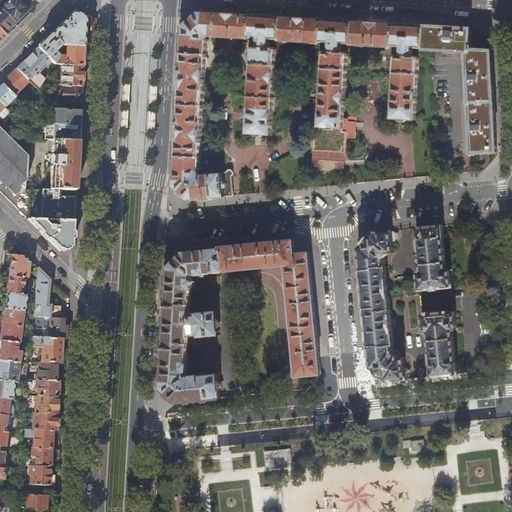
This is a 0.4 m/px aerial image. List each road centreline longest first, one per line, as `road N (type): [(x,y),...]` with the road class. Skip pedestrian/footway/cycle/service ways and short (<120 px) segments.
road 1 (primary): [(119,0),(109,299)]
road 2 (primary): [(147,228),(160,166),(170,0)]
road 3 (primary): [(109,299),(97,511)]
road 4 (residential): [(136,426),(347,405)]
road 5 (primary): [(136,426),(147,228)]
road 6 (residential): [(347,405),(329,211)]
road 7 (residential): [(329,211),(511,188)]
road 8 (residential): [(147,228),(329,211)]
road 9 (residential): [(511,391),(347,405)]
road 10 (residential): [(0,213),(80,291),(109,299)]
